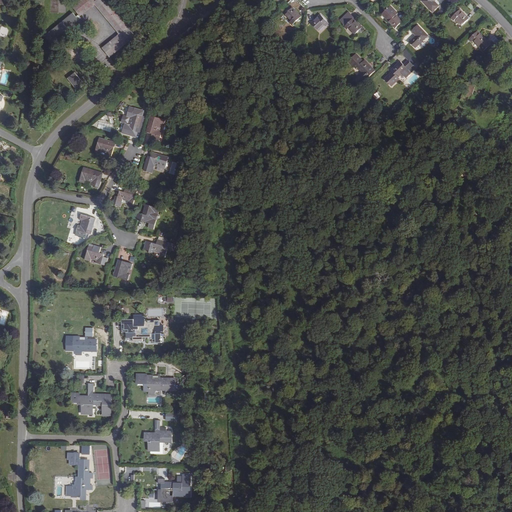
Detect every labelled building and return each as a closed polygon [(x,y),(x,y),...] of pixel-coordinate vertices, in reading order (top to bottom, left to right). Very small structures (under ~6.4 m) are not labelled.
[(110,57),(135,36),(106,0),(98,0),(95,2),(93,0),(82,0),(74,7),(81,15),(95,3),(120,35),(103,49),(110,57)] [(435,0),(423,0),(422,1),(432,12),(439,6),(434,1),(435,0)] [(297,15),(298,14),(292,8),(285,14),(291,20),(289,22),(293,25),(300,18),(297,15)] [(388,21),(394,27),(401,20),(395,14),(396,13),(391,8),(385,14),(390,19),(388,21)] [(447,12),(443,8),(436,14),(441,18),(447,12)] [(451,18),(454,21),(456,20),(462,26),(469,19),(463,13),(462,15),(456,9),(450,14),(453,17),(451,18)] [(348,13),(347,15),(352,20),(355,23),(356,22),(353,19),(354,19),(348,13)] [(51,43),(79,20),(73,14),(45,36),(51,43)] [(345,27),(348,30),(349,28),(355,34),(362,28),(356,22),(355,23),(352,20),(347,15),(340,21),(345,27)] [(312,24),(318,31),(324,25),(326,26),(329,23),(322,16),(318,19),(318,18),(312,24)] [(409,42),(415,48),(428,36),(418,26),(412,32),(416,36),(409,42)] [(469,39),(472,43),(474,41),(483,51),(490,45),(481,35),(479,36),(477,33),(469,39)] [(401,52),(406,61),(411,58),(406,49),(401,52)] [(355,80),(360,85),(374,71),(365,62),(364,63),(357,55),(350,61),(358,69),(359,68),(364,74),(360,78),(359,76),(355,80)] [(391,86),(399,79),(398,77),(401,74),(406,79),(412,73),(409,70),(413,66),(409,61),(404,65),(401,62),(392,70),(393,72),(385,79),(391,86)] [(77,90),(84,85),(75,73),(68,78),(77,90)] [(470,103),(476,86),(467,83),(461,100),(470,103)] [(130,117),(128,125),(125,124),(122,134),(131,136),(133,131),(137,132),(141,133),(146,117),(133,113),(134,108),(130,107),(127,116),(130,117)] [(128,125),(130,117),(127,116),(124,115),(121,123),(125,124),(128,125)] [(164,125),(165,120),(151,116),(146,132),(153,134),(151,140),(159,142),(162,131),(160,130),(161,124),(164,125)] [(112,157),(116,143),(99,138),(95,152),(101,153),(101,151),(107,153),(106,155),(112,157)] [(165,169),(169,157),(152,152),(149,162),(147,162),(145,171),(153,173),(154,168),(154,166),(165,169)] [(176,175),(179,163),(172,161),(169,173),(176,175)] [(86,181),(91,183),(90,184),(99,187),(103,173),(84,168),(79,181),(85,183),(86,181)] [(128,203),(133,205),(137,191),(125,188),(124,192),(119,191),(117,200),(122,202),(123,200),(128,201),(128,203)] [(158,214),(159,209),(146,204),(141,221),(155,225),(156,219),(154,219),(156,213),(158,214)] [(77,231),(91,235),(96,218),(82,214),(80,220),(83,220),(81,226),(79,225),(77,231)] [(174,251),(176,245),(166,242),(158,240),(156,245),(153,244),(153,246),(145,243),(144,249),(149,250),(148,252),(154,254),(155,251),(160,253),(160,255),(165,257),(168,249),(174,251)] [(91,246),(89,246),(85,260),(90,261),(91,259),(97,260),(96,263),(101,264),(104,255),(99,253),(101,246),(91,243),(91,246)] [(131,269),(132,264),(119,260),(114,276),(128,280),(129,275),(127,274),(128,269),(131,269)] [(139,329),(128,329),(128,339),(139,339),(139,338),(142,338),(141,343),(151,343),(151,330),(154,330),(155,325),(145,325),(145,329),(142,329),(142,332),(139,332),(139,329)] [(80,337),(74,337),(73,348),(76,348),(76,354),(75,355),(81,355),(81,351),(97,351),(97,340),(85,339),(85,342),(83,342),(83,340),(80,339),(80,337)] [(149,392),(149,394),(155,394),(155,390),(176,390),(176,379),(159,378),(159,381),(156,381),(156,377),(153,377),(153,376),(137,376),(137,382),(144,382),(143,392),(149,392)] [(92,409),(92,401),(94,401),(103,401),(103,406),(103,416),(111,416),(112,394),(93,394),(93,384),(89,384),(89,399),(86,398),(86,396),(79,396),(79,393),(72,392),(72,401),(79,401),(79,402),(82,402),(82,414),(93,414),(93,409),(92,409)] [(171,441),(171,431),(160,431),(160,421),(156,421),(156,435),(153,435),(153,432),(145,432),(145,438),(148,438),(148,450),(156,450),(156,452),(163,452),(163,441),(171,441)] [(76,477),(76,478),(90,478),(93,478),(93,473),(89,473),(89,460),(79,459),(79,477),(76,477)] [(157,483),(153,483),(153,489),(166,489),(166,496),(182,496),(182,474),(174,474),(174,477),(170,477),(170,483),(166,483),(166,482),(157,482),(157,483)] [(77,481),(77,486),(76,486),(76,489),(73,489),(73,486),(66,486),(66,496),(71,496),(71,497),(77,497),(77,495),(81,495),(81,499),(86,499),(86,489),(92,489),(93,485),(90,485),(90,478),(76,478),(76,481),(77,481)]
